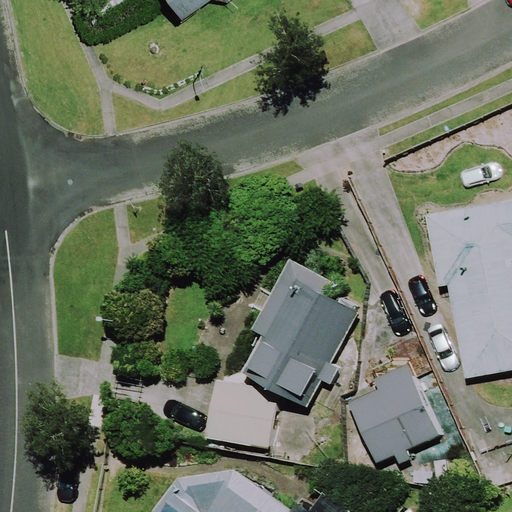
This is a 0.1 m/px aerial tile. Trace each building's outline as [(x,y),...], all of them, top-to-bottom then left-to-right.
[(170,0),(180,16),(207,0),(170,0)] [(511,207),(435,221),(447,291),(457,290),(474,381),(511,374),(511,207)] [(374,304),(298,265),(261,337),(276,345),(258,380),(319,411),(374,304)] [(448,436),(416,368),(353,397),(385,466),(448,436)] [(258,392),(228,385),(216,440),(278,453),(286,412),(255,405),(258,392)] [(223,494),(193,473),(165,511),(273,511),(231,482),(223,494)]
